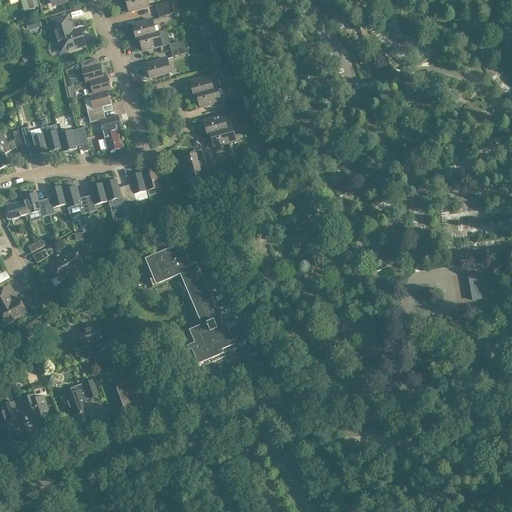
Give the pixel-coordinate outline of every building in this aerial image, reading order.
[(32,0),(25,0),(29,10),(35,8),(32,0)] [(125,0),(129,12),(148,7),(146,0),(125,0)] [(155,6),(157,12),(172,8),(171,2),(155,6)] [(172,8),(157,12),(158,18),(174,14),(172,8)] [(84,46),(83,41),(84,41),(85,40),(84,35),(82,34),(81,34),(80,30),(72,33),(67,18),(52,22),(61,52),(67,51),(69,52),(74,50),(75,48),(84,46)] [(30,22),(32,29),(41,27),(39,19),(30,22)] [(136,39),(139,38),(155,33),(152,20),(132,25),(136,39)] [(202,25),(207,39),(218,35),(213,21),(202,25)] [(139,38),(143,51),(162,46),(158,32),(155,33),(139,38)] [(213,52),(222,50),(220,39),(210,42),(213,52)] [(169,45),(171,51),(186,47),(184,40),(169,45)] [(172,57),(188,53),(186,47),(171,51),(172,57)] [(29,54),(24,56),(27,64),(32,61),(29,54)] [(85,83),(88,82),(104,78),(103,77),(100,64),(98,64),(96,59),(81,63),(82,69),(81,69),(85,83)] [(171,73),(167,59),(146,65),(150,79),(171,73)] [(211,75),(221,72),(220,66),(209,69),(211,75)] [(104,78),(88,82),(92,96),(107,92),(111,91),(107,76),(103,77),(104,78)] [(213,91),(213,90),(209,77),(190,82),(194,96),(196,95),(213,91)] [(217,89),(213,90),(213,91),(196,95),(200,109),(221,103),(219,96),(222,94),(221,90),(217,90),(217,89)] [(80,93),(83,105),(89,104),(86,92),(80,93)] [(87,111),(89,117),(104,113),(103,107),(111,105),(107,92),(92,96),(88,97),(92,110),(87,111)] [(229,107),(249,102),(247,97),(243,98),(242,97),(227,101),(229,107)] [(249,102),(229,107),(230,113),(246,109),(245,107),(250,105),(249,102)] [(99,121),(103,134),(117,131),(121,130),(118,116),(106,119),(104,113),(89,117),(91,123),(99,121)] [(207,136),(210,135),(227,130),(227,129),(223,116),(204,122),(207,136)] [(43,128),(42,128),(48,153),(61,149),(58,134),(55,126),(49,127),(49,126),(48,127),(45,119),(41,120),(43,128)] [(27,149),(32,147),(35,156),(48,153),(42,128),(29,132),(28,128),(22,129),(27,149)] [(78,130),(82,145),(83,145),(85,152),(91,150),(84,128),(78,130)] [(210,135),(214,148),(228,144),(230,152),(239,149),(237,140),(235,141),(232,128),(227,129),(227,130),(210,135)] [(76,147),(82,145),(78,130),(72,132),(72,131),(58,134),(61,149),(63,153),(77,149),(76,147)] [(102,151),(107,149),(108,152),(122,149),(117,131),(103,134),(104,140),(99,141),(102,151)] [(0,148),(0,169),(9,165),(4,154),(10,151),(11,152),(16,149),(18,156),(24,155),(20,139),(18,139),(15,140),(13,140),(14,141),(6,145),(0,148)] [(202,176),(208,174),(202,151),(195,153),(196,155),(181,159),(187,181),(202,177),(202,176)] [(215,167),(209,168),(212,179),(206,181),(208,189),(214,187),(212,183),(219,182),(215,167)] [(156,169),(142,173),(147,191),(148,191),(149,196),(156,194),(154,189),(161,188),(162,193),(168,191),(164,176),(158,178),(156,169)] [(131,185),(125,187),(129,202),(147,198),(146,192),(147,191),(142,173),(128,177),(131,185)] [(117,180),(103,183),(108,202),(109,207),(122,203),(123,204),(129,202),(125,187),(119,188),(117,180)] [(108,202),(103,183),(89,187),(92,196),(86,198),(90,213),(96,211),(94,206),(108,202)] [(76,186),(63,190),(67,205),(70,217),(84,213),(85,214),(90,213),(86,198),(80,199),(76,186)] [(48,191),(50,199),(45,200),(49,216),(55,214),(54,209),(67,205),(63,190),(62,187),(48,191)] [(22,197),(24,202),(27,216),(42,212),(43,217),(49,216),(45,200),(38,202),(36,194),(22,197)] [(24,202),(6,207),(7,212),(5,212),(7,220),(9,219),(10,220),(25,216),(26,221),(29,220),(27,216),(24,202)] [(33,219),(36,229),(45,226),(41,216),(33,219)] [(31,254),(43,247),(39,241),(27,248),(31,254)] [(74,249),(61,257),(71,275),(85,267),(81,261),(85,259),(85,257),(83,254),(81,253),(78,255),(74,249)] [(226,358),(224,354),(237,348),(227,324),(224,325),(205,280),(209,279),(202,261),(190,266),(182,249),(170,254),(168,250),(142,261),(153,287),(177,277),(198,327),(186,332),(192,345),(186,348),(189,353),(192,351),(200,369),(226,358)] [(48,257),(44,250),(32,257),(37,264),(48,257)] [(108,253),(97,261),(100,264),(92,270),(97,277),(116,264),(108,253)] [(71,275),(61,257),(48,264),(59,282),(71,275)] [(477,276),(468,277),(472,301),(481,299),(477,276)] [(0,316),(4,325),(8,323),(10,324),(13,322),(13,320),(26,313),(18,298),(11,302),(3,288),(0,290),(0,316)] [(86,346),(103,339),(98,325),(78,332),(82,342),(73,345),(78,357),(89,353),(86,346)] [(91,359),(81,362),(86,376),(96,372),(91,359)] [(120,403),(122,403),(125,411),(137,407),(133,397),(145,393),(138,374),(131,376),(133,382),(116,388),(118,393),(117,393),(116,397),(117,401),(120,403)] [(185,377),(192,396),(200,393),(193,375),(185,377)] [(0,390),(13,396),(8,383),(3,381),(0,389),(0,390)] [(85,384),(78,386),(83,402),(84,400),(90,398),(90,399),(98,396),(93,381),(85,383),(85,384)] [(84,403),(83,402),(78,386),(75,387),(77,392),(66,396),(66,398),(65,400),(65,401),(65,403),(67,404),(69,405),(73,417),(87,412),(84,403)] [(35,423),(50,418),(43,397),(36,400),(34,395),(21,400),(25,413),(31,411),(35,423)] [(19,418),(13,403),(0,407),(0,408),(2,414),(0,414),(0,430),(3,439),(7,437),(8,440),(17,437),(16,434),(18,433),(13,420),(19,418)]
